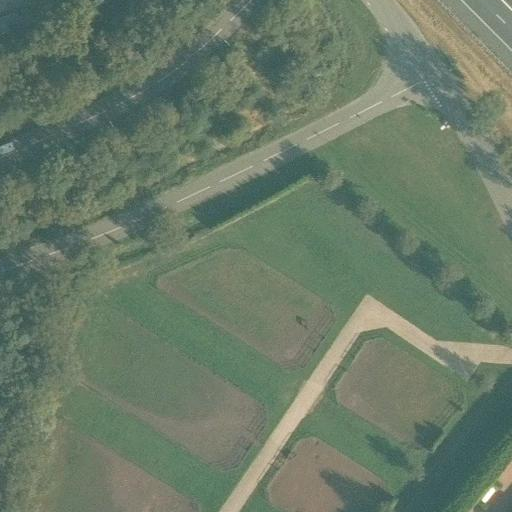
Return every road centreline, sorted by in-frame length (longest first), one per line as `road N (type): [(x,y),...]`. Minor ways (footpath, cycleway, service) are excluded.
road 1 (tertiary): [(0,272),(152,215),(434,73)]
road 2 (tertiary): [(0,159),(133,97),(250,0)]
road 3 (tertiary): [(511,217),(434,73)]
